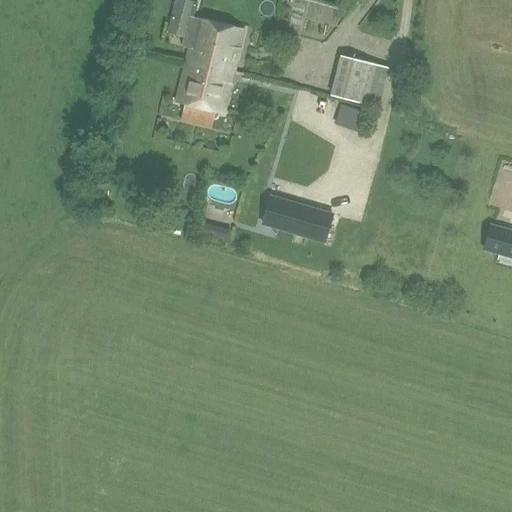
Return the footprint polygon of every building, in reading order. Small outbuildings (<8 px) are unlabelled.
[(233,70),(243,29),(193,16),(197,2),(188,0),(175,0),(167,33),(183,37),(181,46),(189,48),(186,59),(233,70)] [(388,68),(377,66),(342,57),(332,96),(379,108),(388,68)] [(223,113),(233,70),(186,59),(176,102),(223,113)] [(332,215),(271,198),(263,224),(324,242),(332,215)] [(511,232),(491,226),(485,249),(511,257),(511,232)]
